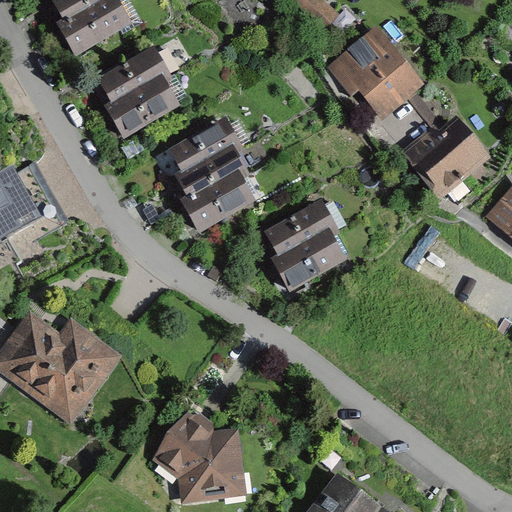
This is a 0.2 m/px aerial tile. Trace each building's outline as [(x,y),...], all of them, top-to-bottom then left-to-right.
[(69,0),(61,4),(57,6),(68,29),(119,4),(125,1),(124,0),(69,0)] [(339,19),(318,0),(284,0),(323,36),(339,19)] [(68,29),(62,33),(77,61),(134,31),(119,4),(68,29)] [(379,32),(331,69),(376,125),(424,88),(379,32)] [(157,55),(102,82),(115,108),(165,81),(169,79),(157,55)] [(104,114),(124,147),(182,112),(165,81),(115,108),(104,114)] [(488,166),(454,124),(411,158),(444,200),(488,166)] [(232,125),(171,155),(183,179),(236,153),(244,149),(232,125)] [(183,179),(178,182),(190,206),(242,180),(248,177),(236,153),(183,179)] [(17,172),(0,181),(0,244),(44,221),(17,172)] [(190,206),(184,211),(199,238),(257,207),(242,180),(190,206)] [(511,195),(491,218),(511,237),(511,195)] [(325,207),(268,234),(282,262),(333,237),(339,235),(325,207)] [(349,269),(333,237),(282,262),(271,268),(286,300),(349,269)] [(32,316),(0,355),(0,369),(74,429),(126,367),(72,323),(59,338),(32,316)] [(188,419),(157,461),(180,480),(184,509),(246,504),(239,436),(215,439),(188,419)] [(380,511),(339,480),(312,511),(380,511)]
